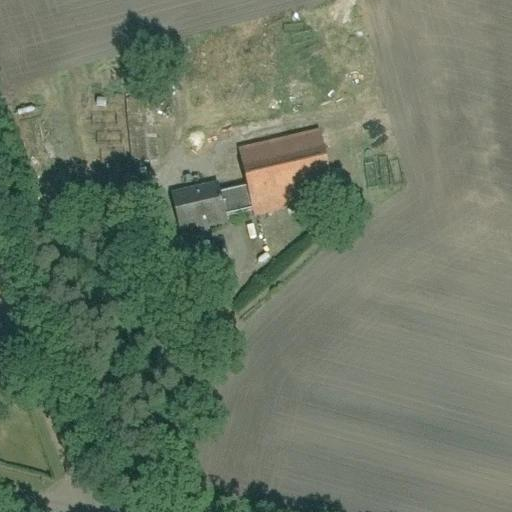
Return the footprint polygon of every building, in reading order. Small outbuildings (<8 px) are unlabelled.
[(153,97),(130,99),(136,160),(158,158),(153,97)] [(408,126),(411,186),(432,185),(429,125),(408,126)] [(343,195),(327,128),(241,148),(249,184),(254,206),(257,216),(343,195)] [(140,165),(109,166),(111,189),(141,187),(140,165)] [(232,211),(227,189),(225,181),(182,191),(192,229),(235,219),(232,211)] [(254,206),(249,184),(227,189),(232,211),(254,206)]
